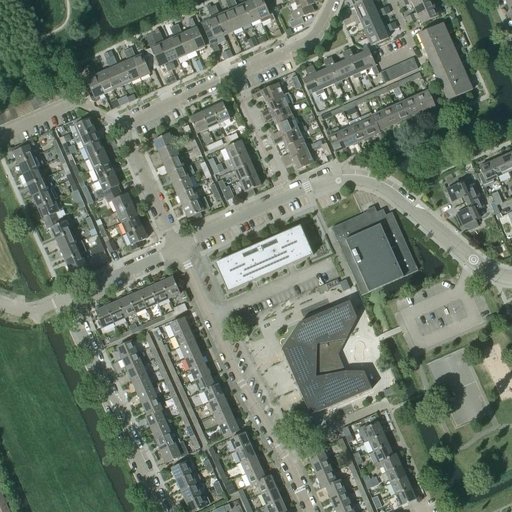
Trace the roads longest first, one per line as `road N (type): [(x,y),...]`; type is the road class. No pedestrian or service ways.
road 1 (residential): [(178,246),(122,126),(288,53),(307,41),(333,0)]
road 2 (tertiary): [(178,246),(342,177),(387,190),(471,259),(511,278)]
road 3 (residential): [(280,450),(178,246)]
road 4 (tertiary): [(65,297),(178,246)]
